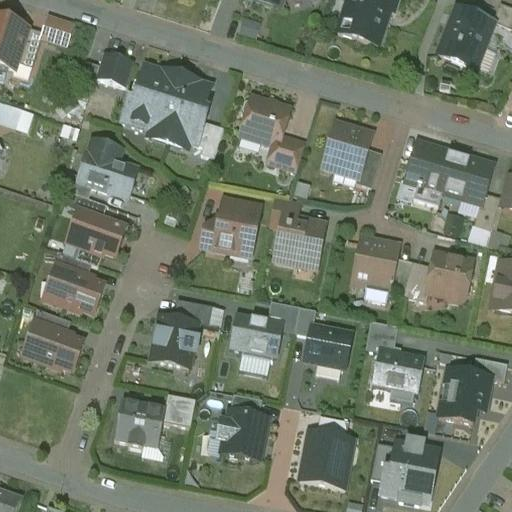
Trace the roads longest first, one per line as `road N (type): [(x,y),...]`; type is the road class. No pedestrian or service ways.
road 1 (residential): [(50,0),(511,142)]
road 2 (residential): [(63,477),(145,248)]
road 3 (residential): [(189,511),(63,477)]
